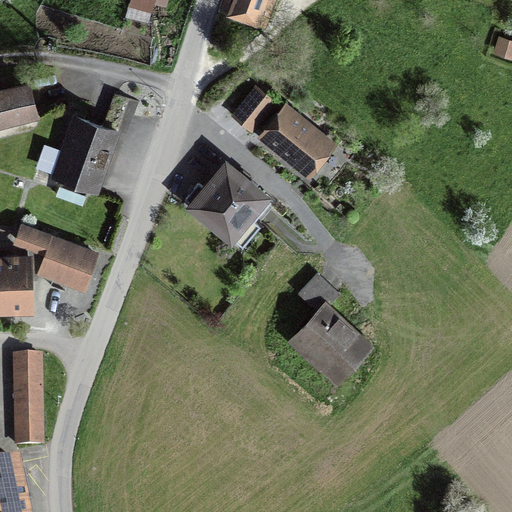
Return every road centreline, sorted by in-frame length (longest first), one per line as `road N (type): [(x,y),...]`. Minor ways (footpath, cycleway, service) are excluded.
road 1 (tertiary): [(61,511),(68,424),(213,0)]
road 2 (unknown): [(175,115),(268,175),(356,276)]
